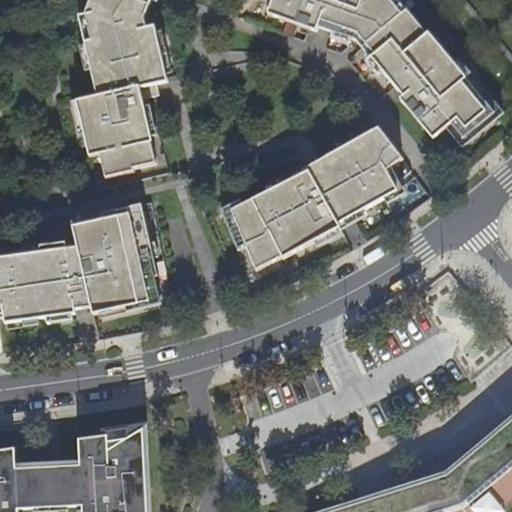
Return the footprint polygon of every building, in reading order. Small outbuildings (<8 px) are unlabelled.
[(133,168),(155,162),(151,141),(152,141),(142,98),(158,94),(156,83),(167,81),(154,25),(146,27),(144,17),(149,0),(89,0),(85,13),(91,39),(84,41),(96,96),(76,100),(89,156),(99,153),(105,177),(134,170),(133,168)] [(463,137),(494,111),(428,31),(426,33),(398,0),(271,0),(267,13),(316,30),(318,25),(356,39),(403,95),(399,98),(433,138),(451,122),(463,137)] [(245,244),(256,269),(282,256),(282,257),(340,227),(338,223),(397,190),(386,170),(402,157),(378,127),(319,160),(321,164),(242,204),(231,209),(245,244)] [(237,248),(245,244),(231,209),(242,204),(240,199),(221,208),(237,248)] [(66,248),(0,257),(0,318),(4,318),(4,323),(75,313),(75,309),(91,307),(93,314),(149,301),(144,279),(158,276),(141,204),(113,210),(114,216),(72,226),(78,251),(67,254),(66,248)] [(511,511),(511,415),(444,473),(317,511),(511,511)] [(16,449),(0,450),(0,511),(20,511),(20,502),(36,503),(69,507),(82,506),(82,511),(147,511),(144,431),(79,440),(80,465),(16,469),(16,449)]
